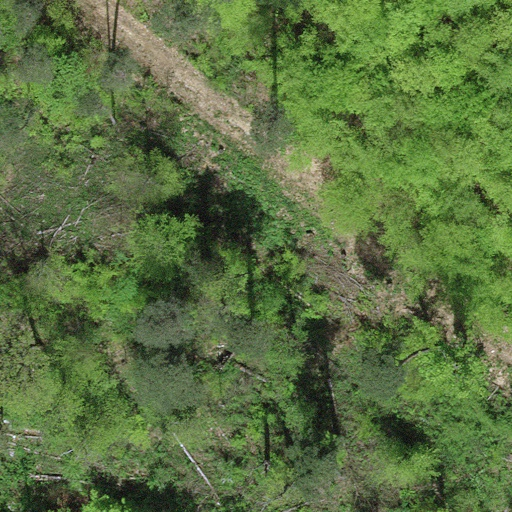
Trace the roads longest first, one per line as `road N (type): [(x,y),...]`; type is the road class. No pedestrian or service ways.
road 1 (track): [(511,343),(449,309),(336,216),(303,168),(109,31),(84,0)]
road 2 (track): [(511,176),(303,168)]
